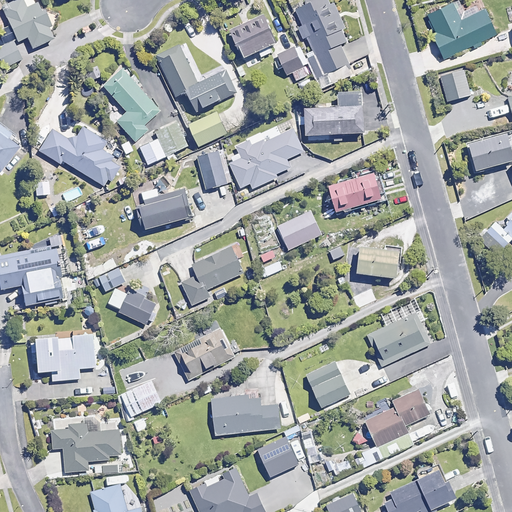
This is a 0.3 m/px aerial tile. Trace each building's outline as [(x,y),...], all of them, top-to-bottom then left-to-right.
[(22,0),(11,0),(0,5),(12,31),(37,20),(46,16),(39,1),(26,7),(22,0)] [(325,0),(315,0),(293,10),(313,55),(315,54),(337,44),(344,41),(325,0)] [(426,33),(439,58),(495,30),(482,5),(458,17),(449,0),(447,0),(422,13),(431,30),(426,33)] [(269,18),(229,34),(240,62),(280,45),(269,18)] [(45,39),(37,20),(12,31),(10,32),(15,43),(23,39),(29,51),(37,47),(35,44),(45,39)] [(22,60),(13,42),(0,48),(0,61),(4,69),(22,60)] [(341,53),(337,44),(315,54),(323,73),(346,64),(341,53)] [(179,45),(151,57),(169,96),(182,90),(197,84),(195,80),(179,45)] [(291,47),(271,55),(278,73),(298,65),(291,47)] [(195,80),(197,84),(182,90),(191,109),(203,103),(205,109),(225,100),(223,95),(233,91),(222,67),(195,80)] [(121,68),(100,87),(121,112),(112,120),(129,140),(144,128),(141,124),(157,110),(121,68)] [(470,95),(464,71),(441,77),(448,101),(470,95)] [(365,106),(308,107),(309,136),(357,135),(357,130),(366,130),(365,106)] [(217,111),(190,124),(199,143),(226,131),(217,111)] [(175,120),(150,132),(153,139),(160,155),(186,144),(175,120)] [(47,129),(33,148),(55,164),(60,158),(98,185),(105,176),(107,177),(116,165),(107,159),(109,155),(99,149),(105,140),(80,123),(66,142),(47,129)] [(0,169),(19,144),(0,129),(0,169)] [(238,157),(225,163),(237,188),(247,183),(249,189),(274,177),(273,175),(288,167),(284,159),(299,152),(289,131),(260,144),(256,136),(233,147),(238,157)] [(511,132),(469,143),(476,170),(511,161),(511,132)] [(142,163),(160,155),(153,139),(135,147),(142,163)] [(217,149),(195,154),(203,189),(225,183),(217,149)] [(381,171),(330,185),(336,207),(387,193),(381,171)] [(48,181),(34,183),(35,196),(49,195),(48,181)] [(185,192),(138,204),(144,229),(191,218),(185,192)] [(308,210),(275,225),(285,248),(318,234),(308,210)] [(511,213),(499,226),(495,222),(486,231),(503,248),(511,238),(511,213)] [(59,244),(0,253),(0,282),(23,279),(59,274),(63,273),(59,244)] [(228,244),(191,261),(203,288),(241,270),(228,244)] [(402,251),(364,245),(359,270),(397,276),(402,251)] [(80,258),(72,259),(74,274),(82,272),(80,258)] [(282,270),(278,262),(259,270),(263,279),(282,270)] [(111,269),(94,275),(99,290),(116,284),(111,269)] [(59,274),(23,279),(25,293),(61,288),(59,274)] [(156,300),(128,286),(114,313),(142,327),(156,300)] [(376,300),(371,288),(352,297),(357,309),(376,300)] [(410,315),(369,332),(380,357),(421,340),(410,315)] [(215,330),(178,348),(191,376),(228,358),(215,330)] [(95,334),(38,334),(38,370),(51,370),(51,378),(78,379),(78,366),(95,366),(95,334)] [(309,386),(338,372),(332,360),(303,374),(309,386)] [(309,386),(318,405),(347,391),(338,372),(309,386)] [(152,379),(121,392),(130,413),(161,400),(152,379)] [(417,387),(391,399),(394,406),(401,422),(427,410),(417,387)] [(248,393),(208,395),(210,432),(282,429),(280,400),(260,401),(259,395),(249,395),(248,393)] [(404,428),(401,422),(394,406),(361,421),(371,443),(404,428)] [(50,448),(59,447),(60,472),(86,471),(86,461),(108,461),(108,455),(119,455),(118,431),(82,432),(82,424),(69,424),(69,427),(49,428),(50,448)] [(368,440),(361,430),(350,439),(358,449),(368,440)] [(298,464),(285,437),(257,450),(270,477),(298,464)] [(319,461),(313,437),(302,440),(309,463),(319,461)] [(373,453),(357,458),(361,468),(376,463),(373,453)] [(352,471),(348,460),(337,464),(341,475),(352,471)] [(249,497),(235,466),(189,488),(200,511),(264,511),(257,494),(249,497)] [(450,466),(419,479),(430,506),(431,509),(462,496),(450,466)] [(389,491),(391,497),(397,511),(414,511),(430,506),(419,479),(389,491)] [(142,511),(140,506),(128,509),(119,481),(88,491),(93,510),(92,510),(92,511),(142,511)] [(384,511),(397,511),(391,497),(380,502),(384,511)]
